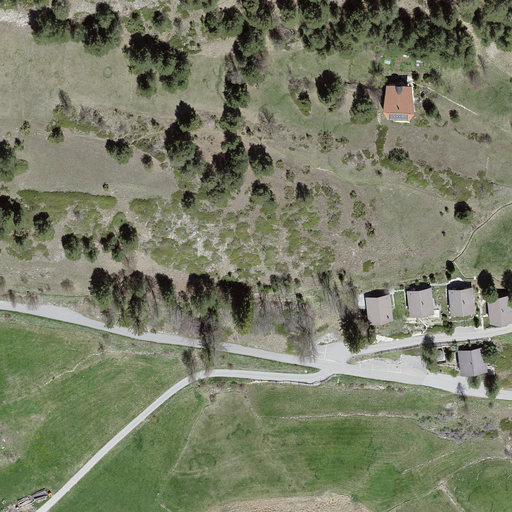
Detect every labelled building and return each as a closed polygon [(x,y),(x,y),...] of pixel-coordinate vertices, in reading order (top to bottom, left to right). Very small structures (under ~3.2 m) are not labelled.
[(413,85),(386,86),(386,120),(414,120),(413,85)] [(475,289),(451,291),(453,315),(477,312),(475,289)] [(432,290),(409,293),(412,317),(435,314),(432,290)] [(511,321),(511,297),(511,295),(490,299),(494,324),(511,321)] [(395,319),(391,299),(369,303),(373,324),(395,319)] [(486,349),(460,352),(463,375),(489,371),(486,349)]
